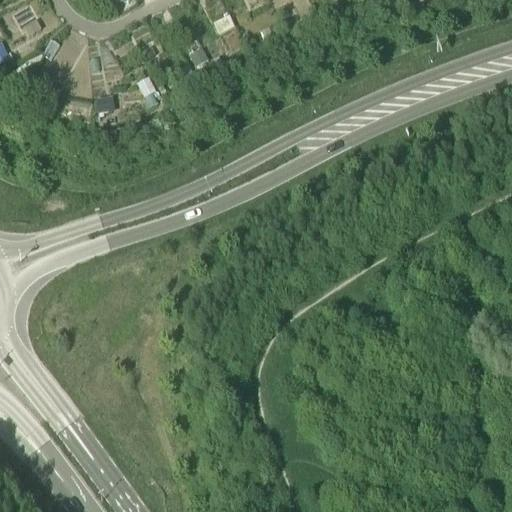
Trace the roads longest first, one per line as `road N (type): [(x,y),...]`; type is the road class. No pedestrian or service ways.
road 1 (tertiary): [(8,297),(35,271),(224,202),(299,163),(338,131)]
road 2 (tertiary): [(338,131),(290,139),(172,198),(0,252)]
road 3 (tertiary): [(338,131),(511,62)]
road 4 (track): [(162,0),(103,29),(63,15),(53,0)]
road 5 (secondary): [(67,426),(2,325)]
